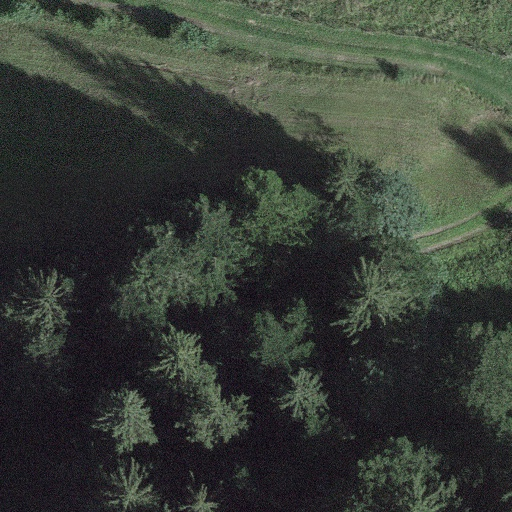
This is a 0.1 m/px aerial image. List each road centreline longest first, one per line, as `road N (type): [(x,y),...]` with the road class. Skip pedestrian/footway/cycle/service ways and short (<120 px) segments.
road 1 (track): [(511,218),(302,289),(197,340),(110,419),(57,511)]
road 2 (track): [(148,0),(511,79)]
